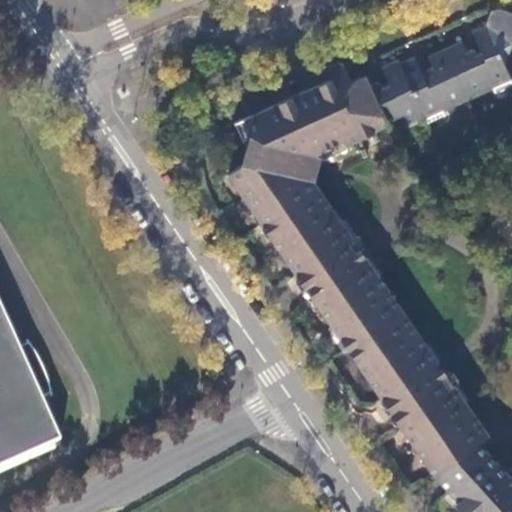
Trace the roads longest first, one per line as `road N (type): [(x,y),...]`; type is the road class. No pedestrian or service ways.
road 1 (tertiary): [(74,81),(374,511)]
road 2 (residential): [(335,0),(266,30),(198,20),(74,81)]
road 3 (residential): [(59,58),(183,0)]
